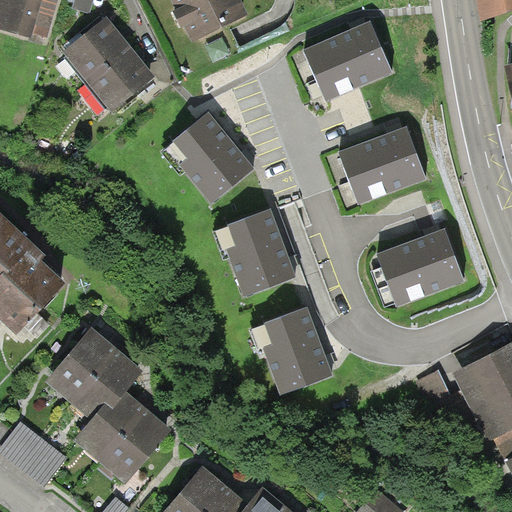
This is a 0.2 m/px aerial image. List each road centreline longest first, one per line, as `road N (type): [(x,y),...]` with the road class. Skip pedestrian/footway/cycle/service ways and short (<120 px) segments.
road 1 (residential): [(511,305),(427,343),(403,346),(357,326),(267,78)]
road 2 (tertiary): [(455,0),(477,138),(511,241)]
